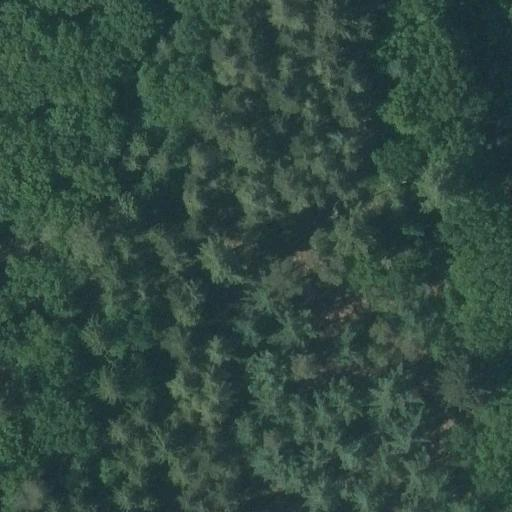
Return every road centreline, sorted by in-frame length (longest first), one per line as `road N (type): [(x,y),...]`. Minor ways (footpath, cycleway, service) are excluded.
road 1 (track): [(148,0),(45,511)]
road 2 (track): [(446,0),(511,246)]
